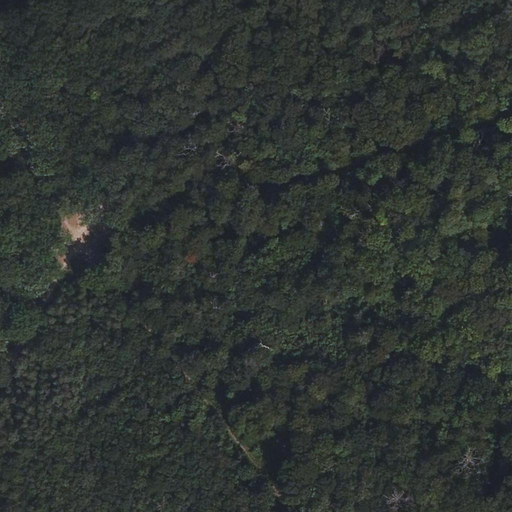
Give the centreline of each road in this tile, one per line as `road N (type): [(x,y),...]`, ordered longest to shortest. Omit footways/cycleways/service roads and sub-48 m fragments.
road 1 (track): [(0,256),(511,107)]
road 2 (unknown): [(288,511),(74,233)]
road 3 (unknown): [(245,0),(74,233)]
road 4 (track): [(74,233),(64,0)]
road 5 (unknown): [(0,362),(74,233)]
road 6 (unknown): [(74,233),(0,138)]
